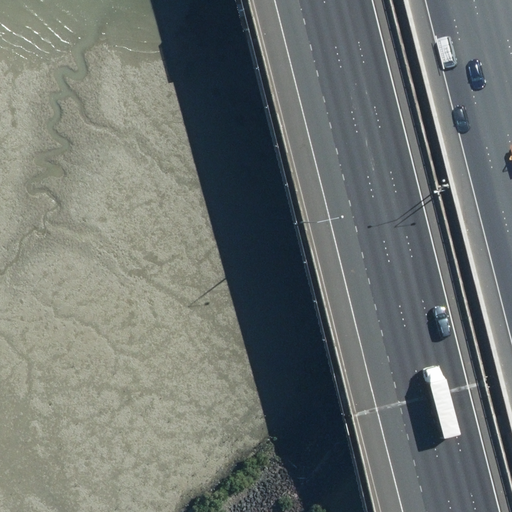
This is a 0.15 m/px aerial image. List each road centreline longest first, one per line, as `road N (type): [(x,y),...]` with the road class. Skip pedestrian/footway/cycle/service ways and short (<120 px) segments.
road 1 (motorway): [(474,506),(348,0)]
road 2 (motorway): [(452,0),(511,238)]
